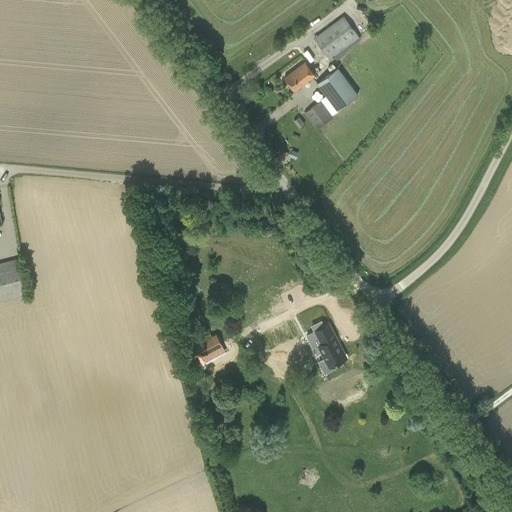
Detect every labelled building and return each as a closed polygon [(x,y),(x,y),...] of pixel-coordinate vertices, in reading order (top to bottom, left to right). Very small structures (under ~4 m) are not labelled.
[(344,16),(314,38),(331,60),(335,57),(334,55),(359,36),(344,16)] [(305,61),(284,77),(294,90),(315,75),(305,61)] [(329,98),(323,103),(321,100),(305,112),(317,128),(333,117),(328,110),(334,105),(337,110),(358,94),(338,67),(317,83),(329,98)] [(18,259),(0,263),(0,300),(27,293),(18,259)] [(297,316),(264,331),(274,353),(307,338),(297,316)] [(314,331),(307,335),(316,353),(322,350),(325,357),(329,365),(341,359),(345,357),(328,324),(325,325),(314,331)] [(197,341),(205,356),(223,347),(216,333),(211,335),(209,331),(200,335),(202,339),(197,341)]
